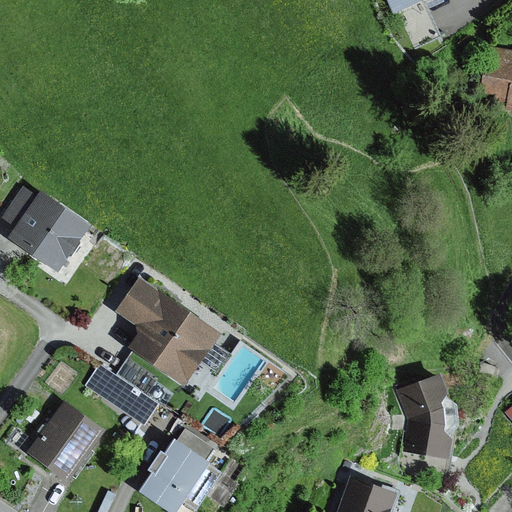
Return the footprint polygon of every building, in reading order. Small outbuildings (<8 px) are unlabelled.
[(383,0),(391,17),(429,0),(383,0)] [(511,46),(497,44),(489,94),(511,96),(511,46)] [(22,188),(0,218),(0,219),(14,229),(6,240),(57,275),(89,228),(39,193),(36,197),(22,188)] [(147,272),(124,309),(152,326),(138,347),(189,379),(226,323),(147,272)] [(149,423),(163,401),(105,363),(90,385),(149,423)] [(440,377),(399,391),(409,424),(404,452),(452,463),(457,423),(440,377)] [(70,396),(34,445),(76,476),(112,427),(70,396)] [(175,442),(136,499),(154,511),(188,511),(217,471),(175,442)] [(398,511),(407,490),(358,471),(342,511),(398,511)]
